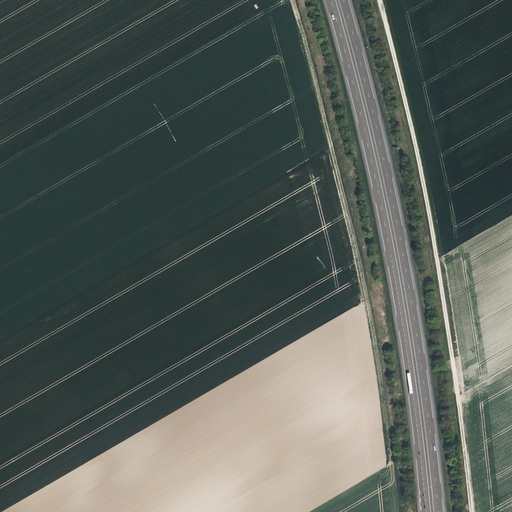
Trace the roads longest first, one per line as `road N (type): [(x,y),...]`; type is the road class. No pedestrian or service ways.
road 1 (track): [(394,511),(357,257),(291,0)]
road 2 (motorway): [(331,0),(394,263),(426,511)]
road 3 (motorway): [(438,511),(407,266),(344,0)]
road 4 (track): [(476,511),(432,208),(383,0)]
